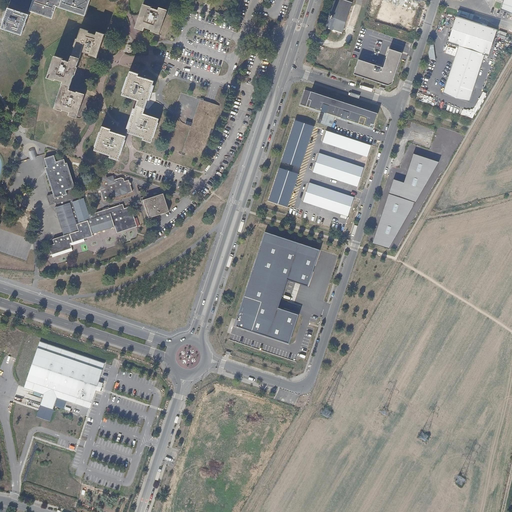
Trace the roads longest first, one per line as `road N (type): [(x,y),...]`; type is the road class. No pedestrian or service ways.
road 1 (residential): [(205,361),(307,385),(401,104)]
road 2 (secondary): [(301,0),(185,339)]
road 3 (secondary): [(203,347),(289,70)]
road 4 (secondary): [(177,342),(0,288)]
road 5 (secondary): [(0,302),(171,363)]
road 6 (residential): [(141,511),(188,374)]
